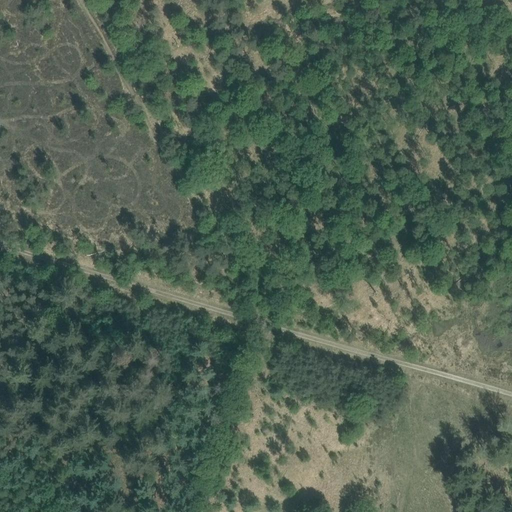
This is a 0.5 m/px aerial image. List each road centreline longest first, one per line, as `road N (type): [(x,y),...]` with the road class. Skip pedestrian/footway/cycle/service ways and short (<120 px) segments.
road 1 (track): [(0,246),(511,393)]
road 2 (track): [(267,325),(223,432),(205,511)]
